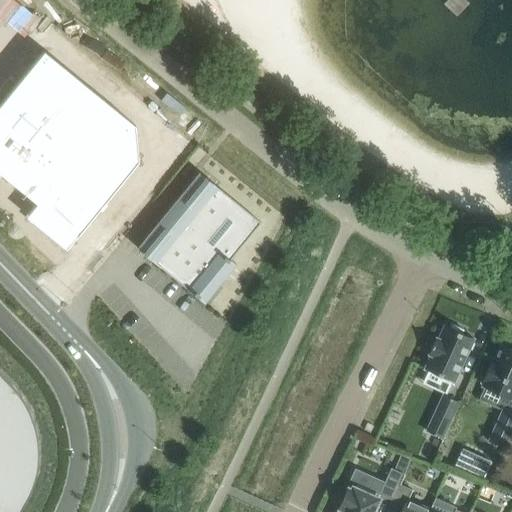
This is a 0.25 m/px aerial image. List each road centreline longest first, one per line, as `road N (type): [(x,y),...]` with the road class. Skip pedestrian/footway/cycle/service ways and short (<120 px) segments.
road 1 (residential): [(415,254),(351,216),(83,0)]
road 2 (residential): [(415,254),(293,511)]
road 3 (unclassified): [(0,319),(72,409),(78,474),(67,511)]
road 4 (tertiary): [(103,511),(130,472),(137,431),(126,391),(87,354)]
road 5 (tertiary): [(87,354),(110,435),(103,511)]
road 6 (tertiary): [(0,264),(87,354)]
